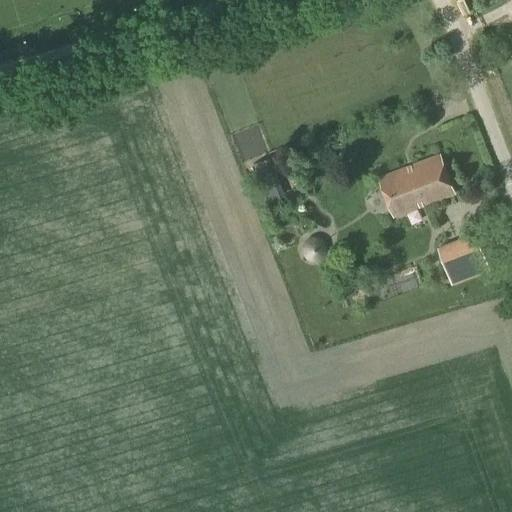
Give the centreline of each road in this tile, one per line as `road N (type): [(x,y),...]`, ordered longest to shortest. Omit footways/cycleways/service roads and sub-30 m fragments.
road 1 (track): [(0,74),(259,0)]
road 2 (residential): [(511,180),(442,0)]
